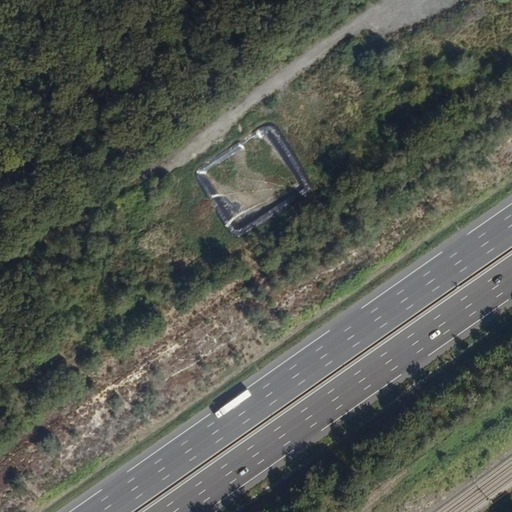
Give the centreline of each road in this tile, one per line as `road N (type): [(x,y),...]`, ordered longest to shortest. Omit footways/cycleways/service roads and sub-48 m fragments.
road 1 (motorway): [(511,224),(100,511)]
road 2 (motorway): [(174,511),(511,277)]
road 3 (track): [(82,1),(0,188)]
